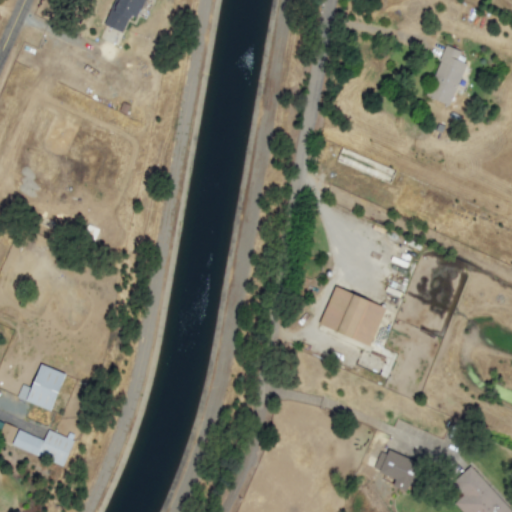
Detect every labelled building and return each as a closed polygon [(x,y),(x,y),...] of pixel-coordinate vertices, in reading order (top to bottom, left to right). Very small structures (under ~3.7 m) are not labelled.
[(143,0),(112,0),(103,26),(122,33),(129,15),(137,18),(143,0)] [(450,105),(464,63),(456,61),(459,51),(443,46),(426,98),(450,105)] [(340,160),(389,181),(394,170),(344,150),(340,160)] [(318,325),(369,346),(384,308),(333,287),(318,325)] [(63,374),(39,365),(30,388),(21,385),(16,398),(50,411),(63,374)] [(0,439),(8,444),(17,430),(6,423),(0,432),(0,439)] [(10,446),(62,467),(72,441),(47,430),(43,441),(17,430),(10,446)] [(381,449),(372,470),(394,479),(391,487),(407,494),(419,464),(381,449)] [(453,504),(460,511),(511,511),(469,466),(451,483),(462,495),(453,504)]
